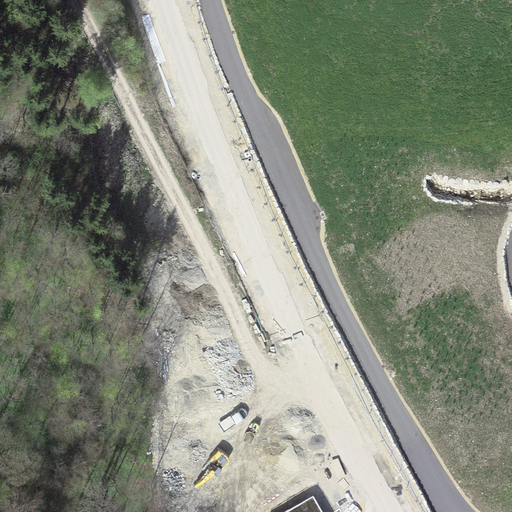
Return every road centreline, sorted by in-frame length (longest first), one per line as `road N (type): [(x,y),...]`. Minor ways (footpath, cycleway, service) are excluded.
road 1 (unclassified): [(455,511),(360,349),(279,175),(211,0)]
road 2 (primary): [(172,0),(222,157),(398,511)]
